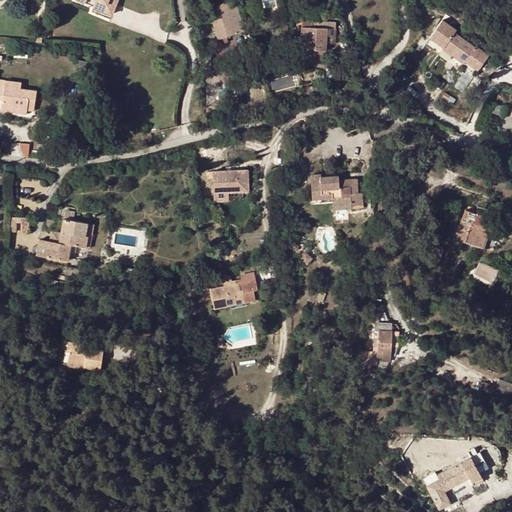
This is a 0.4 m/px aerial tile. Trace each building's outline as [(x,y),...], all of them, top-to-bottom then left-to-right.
[(72,0),(72,2),(82,7),(85,1),(93,4),(90,10),(109,18),(116,0),(72,0)] [(235,0),(233,0),(218,5),(219,9),(237,4),(235,0)] [(222,18),(218,19),(212,21),(216,38),(245,31),(237,4),(219,9),(221,14),(222,18)] [(317,47),(317,51),(327,51),(328,29),(313,28),(313,16),(303,18),(301,46),(302,47),(317,47)] [(457,30),(444,20),(430,37),(444,48),(443,48),(443,49),(463,64),(464,63),(473,52),(478,55),(480,51),(455,33),(457,30)] [(286,41),(286,39),(285,34),(285,32),(277,33),(279,42),(286,41)] [(317,51),(317,47),(302,47),(302,56),(316,56),(317,54),(317,51)] [(21,83),(0,79),(0,94),(1,95),(3,95),(3,101),(2,111),(10,112),(11,108),(27,110),(28,104),(29,99),(36,100),(36,91),(21,89),(21,83)] [(13,141),(11,154),(29,156),(31,144),(13,141)] [(275,156),(275,164),(286,165),(288,144),(280,144),(278,157),(275,156)] [(454,155),(449,167),(464,175),(466,171),(469,164),(470,162),(454,155)] [(466,171),(470,174),(474,166),(469,164),(466,171)] [(489,173),(474,166),(470,174),(485,181),(489,173)] [(414,167),(407,182),(417,188),(425,172),(414,167)] [(249,170),(214,171),(214,201),(229,200),(229,192),(249,191),(249,170)] [(358,178),(347,178),(348,186),(340,187),(340,179),(339,175),(321,176),(321,181),(312,181),(313,199),(323,198),(323,194),(333,194),(333,198),(334,209),(349,208),(364,207),(363,192),(359,193),(358,178)] [(340,187),(348,186),(347,178),(340,179),(340,187)] [(460,201),(443,193),(439,200),(457,208),(460,201)] [(468,208),(463,206),(456,223),(451,221),(446,234),(484,248),(493,224),(488,216),(491,209),(479,205),(478,208),(476,213),(467,209),(468,208)] [(63,232),(60,245),(49,242),(39,241),(37,254),(69,260),(72,244),(86,247),(87,247),(89,236),(86,236),(88,223),(75,220),(77,211),(67,210),(65,218),(63,232)] [(435,215),(426,213),(424,224),(433,227),(435,215)] [(96,224),(88,223),(86,236),(89,236),(87,247),(91,248),(96,224)] [(63,232),(51,230),(49,242),(60,245),(63,232)] [(86,247),(72,244),(71,251),(84,254),(86,247)] [(436,245),(432,258),(441,261),(445,248),(436,245)] [(313,258),(304,250),(299,257),(307,264),(313,258)] [(242,275),(242,278),(243,282),(257,280),(256,272),(242,275)] [(225,282),(225,285),(243,282),(242,278),(234,280),(233,274),(223,276),(225,282)] [(225,285),(212,288),(216,308),(232,305),(231,301),(246,298),(247,302),(258,300),(257,290),(259,290),(257,280),(243,282),(225,285)] [(378,366),(389,366),(390,361),(391,361),(391,354),(392,354),(394,329),(392,329),(393,323),(377,322),(376,346),(379,346),(379,351),(378,365),(378,366)] [(71,351),(70,361),(86,364),(85,367),(102,369),(105,349),(90,347),(90,349),(86,349),(86,343),(70,340),(68,350),(71,351)] [(378,365),(379,351),(364,350),(363,364),(378,365)] [(511,389),(501,385),(497,393),(511,399),(511,397),(511,389)] [(480,452),(471,456),(480,472),(488,468),(480,452)] [(471,456),(437,475),(439,477),(428,483),(427,484),(440,509),(452,503),(452,502),(446,491),(470,477),(473,481),(482,476),(480,472),(471,456)] [(485,480),(482,476),(473,481),(475,485),(485,480)]
